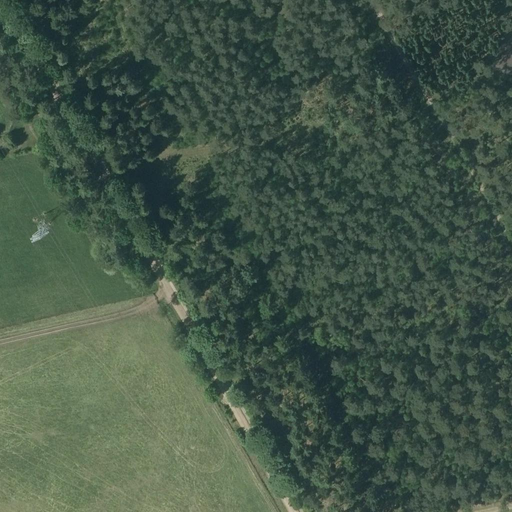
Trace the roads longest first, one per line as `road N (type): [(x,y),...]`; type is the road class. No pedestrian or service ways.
road 1 (track): [(291,511),(0,2)]
road 2 (track): [(511,243),(369,0)]
